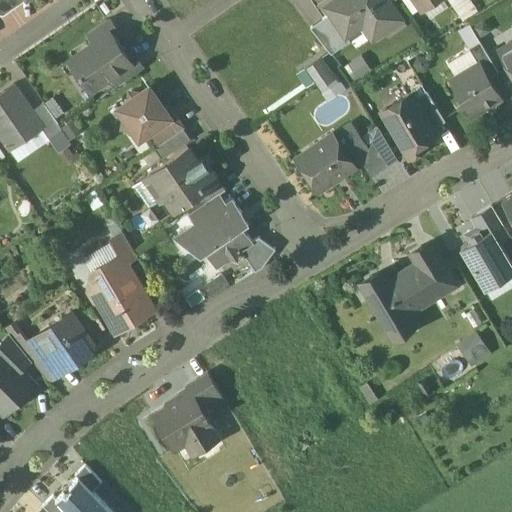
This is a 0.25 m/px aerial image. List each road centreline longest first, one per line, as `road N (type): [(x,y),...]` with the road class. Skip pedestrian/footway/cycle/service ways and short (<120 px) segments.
road 1 (residential): [(0,489),(96,393),(314,257)]
road 2 (residential): [(174,39),(314,257)]
road 3 (residential): [(314,257),(511,141)]
